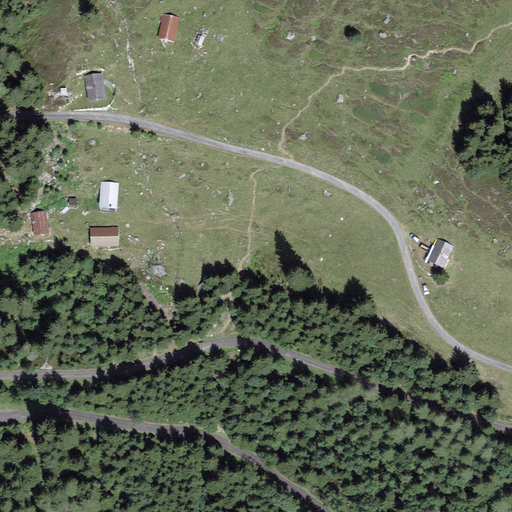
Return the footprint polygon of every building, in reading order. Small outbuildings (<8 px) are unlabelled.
[(163,21),(159,38),(173,41),(178,18),(161,15),(160,21),(163,21)] [(86,77),(90,99),(104,97),(101,75),(86,77)] [(102,183),(100,206),(116,207),(117,184),(102,183)] [(32,214),(35,234),(48,232),(45,212),(32,214)] [(92,230),(93,245),(117,245),(116,229),(92,230)] [(439,241),(430,260),(443,266),(451,247),(439,241)]
